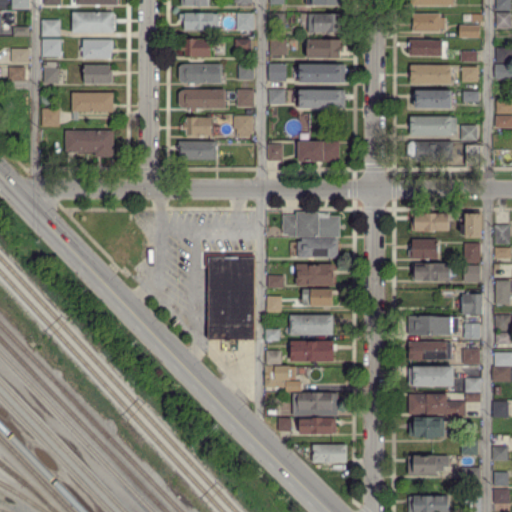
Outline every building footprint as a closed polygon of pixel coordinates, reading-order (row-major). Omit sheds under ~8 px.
[(14,9),(14,0),(28,0),(28,9),(14,9)] [(510,0),(510,9),(497,9),(497,0),(510,0)] [(72,33),(72,12),(113,13),(113,33),(72,33)] [(184,29),(184,20),(179,20),(179,14),(184,14),(184,13),(212,13),(212,14),(217,14),(218,29),(184,29)] [(481,21),(472,21),(472,13),(481,13),(481,21)] [(510,27),(497,27),(497,13),(510,13),(510,27)] [(252,29),(237,29),(237,14),(252,14),(252,29)] [(308,31),(309,14),(340,14),(340,19),(343,19),(343,25),(340,25),(340,31),(308,31)] [(413,31),(413,14),(439,14),(439,19),(445,19),(445,25),(447,25),(447,27),(439,27),(439,30),(413,31)] [(286,25),(271,24),(271,15),(285,15),(286,25)] [(41,35),(41,20),(59,20),(59,35),(41,35)] [(460,36),(460,26),(464,26),(464,24),(466,24),(466,26),(479,26),(479,36),(460,36)] [(27,36),(13,36),(13,27),(27,27),(27,36)] [(42,57),(42,39),(59,39),(60,57),(42,57)] [(210,56),(184,56),(184,51),(181,51),(181,44),(185,44),(185,39),(210,39),(210,56)] [(250,50),(236,50),(236,39),(250,39),(250,50)] [(307,57),(307,39),(340,39),(340,46),(343,46),(343,52),(339,52),(339,57),(307,57)] [(110,58),(83,57),(83,52),(79,52),(79,47),(82,47),(83,40),(112,40),(112,54),(110,54),(110,58)] [(286,54),(270,54),(270,40),(286,40),(286,54)] [(409,55),(409,41),(442,41),(444,41),(444,45),(442,45),(442,54),(409,55)] [(511,62),(496,62),(496,48),(511,48),(511,62)] [(11,62),(11,49),(26,49),(26,62),(11,62)] [(477,61),(461,60),(461,52),(477,51),(477,61)] [(58,83),(44,82),(44,69),(42,69),(42,62),(58,62),(58,68),(59,68),(58,83)] [(194,85),(189,85),(189,82),(182,82),(179,79),(179,67),(182,64),(220,64),(220,82),(194,82),(194,85)] [(253,78),(239,78),(239,65),(252,65),(253,78)] [(270,78),(270,65),(285,65),(284,78),(270,78)] [(300,81),(300,65),(346,65),(346,81),(300,81)] [(411,83),(411,65),(451,65),(450,83),(411,83)] [(495,77),(495,65),(509,65),(509,68),(511,68),(511,76),(509,76),(509,77),(495,77)] [(110,84),(85,83),(85,66),(110,66),(110,84)] [(23,80),(8,80),(8,67),(24,67),(23,80)] [(462,81),(462,67),(477,67),(477,81),(462,81)] [(196,111),(189,111),(189,108),(182,108),(179,105),(179,96),(179,94),(184,89),(225,89),(225,96),(225,108),(197,108),(196,111)] [(253,106),(237,106),(238,96),(238,89),(253,89),(253,96),(253,106)] [(270,104),(270,96),(270,90),(284,90),(284,97),(284,103),(270,104)] [(300,107),(300,97),(300,90),(346,90),(346,97),(346,107),(300,107)] [(414,108),(414,98),(414,91),(450,90),(450,98),(450,108),(414,108)] [(41,107),(40,94),(40,91),(53,91),(53,94),(53,107),(41,107)] [(463,101),(463,98),(463,91),(478,91),(478,98),(478,101),(463,101)] [(76,118),(73,118),(72,95),(73,93),(112,93),(112,95),(112,113),(76,112),(76,118)] [(511,112),(497,112),(497,100),(511,100),(511,112)] [(59,127),(42,126),(42,110),(59,110),(59,127)] [(248,136),(239,136),(239,133),(237,133),(237,128),(234,128),(234,116),(252,116),(252,132),(248,132),(248,136)] [(211,134),(185,134),(185,130),(182,129),(182,125),(186,125),(186,117),(211,117),(211,120),(213,120),(213,132),(211,132),(211,134)] [(450,135),(411,135),(411,117),(449,117),(449,118),(456,118),(456,133),(450,133),(450,135)] [(498,128),(498,118),(511,117),(510,127),(498,128)] [(461,140),(461,126),(476,126),(476,140),(461,140)] [(112,156),(94,156),(94,151),(65,151),(65,131),(102,130),(102,131),(112,131),(112,156)] [(298,161),(298,141),(339,142),(339,161),(298,161)] [(179,159),(179,142),(215,142),(215,159),(179,159)] [(414,160),(414,156),(411,156),(408,152),(408,145),(412,142),(453,142),(453,160),(414,160)] [(282,160),(269,160),(269,144),(282,143),(282,160)] [(479,165),(466,165),(466,153),(479,153),(479,165)] [(289,236),(289,233),(283,233),(283,215),(295,215),(295,213),(329,213),(329,216),(338,216),(339,236),(289,236)] [(412,230),(411,214),(448,214),(447,230),(412,230)] [(465,237),(465,232),(460,232),(460,225),(465,225),(465,214),(480,214),(480,237),(465,237)] [(509,243),(495,243),(495,225),(509,225),(509,243)] [(129,271),(116,258),(118,256),(109,246),(127,227),(150,250),(129,271)] [(336,257),(301,257),(301,256),(296,256),(297,251),(298,251),(298,242),(302,242),(302,239),(336,239),(336,257)] [(408,258),(408,243),(413,244),(413,239),(438,240),(438,245),(440,245),(440,253),(436,253),(436,258),(408,258)] [(464,262),(463,244),(479,244),(479,262),(464,262)] [(495,258),(495,247),(509,247),(510,258),(495,258)] [(209,339),(209,258),(253,258),(253,339),(209,339)] [(414,279),(414,266),(426,266),(426,263),(444,263),(444,266),(449,266),(449,279),(414,279)] [(297,285),(297,265),(334,265),(334,285),(297,285)] [(463,281),(464,266),(479,266),(479,281),(463,281)] [(283,286),(268,286),(268,275),(282,276),(283,286)] [(509,303),(495,303),(495,281),(509,281),(509,303)] [(336,304),(304,304),(304,290),(336,290),(336,304)] [(461,313),(461,295),(481,294),(481,313),(461,313)] [(267,308),(267,296),(280,296),(279,308),(267,308)] [(290,333),(290,315),(333,315),(333,333),(290,333)] [(510,330),(495,330),(495,315),(509,315),(510,330)] [(409,334),(409,316),(450,316),(450,334),(409,334)] [(464,338),(464,324),(478,324),(479,338),(464,338)] [(266,339),(266,329),(278,329),(278,339),(266,339)] [(510,342),(496,342),(495,333),(510,333),(510,342)] [(290,360),(291,341),(334,341),(334,360),(290,360)] [(409,360),(409,342),(451,342),(451,347),(453,347),(453,349),(451,349),(451,360),(409,360)] [(463,363),(463,349),(479,349),(479,363),(463,363)] [(280,364),(266,364),(266,351),(280,351),(280,364)] [(511,365),(494,364),(494,352),(511,352),(511,365)] [(284,386),(265,386),(265,366),(289,366),(289,379),(284,379),(284,386)] [(509,380),(493,380),(493,366),(509,366),(509,380)] [(409,385),(409,367),(453,367),(453,385),(409,385)] [(479,391),(465,391),(465,379),(480,378),(479,391)] [(479,401),(466,401),(466,393),(479,393),(479,401)] [(297,408),(298,394),(331,394),(331,408),(297,408)] [(464,415),(443,415),(443,414),(409,414),(409,394),(445,394),(445,402),(464,402),(464,415)] [(279,416),(265,416),(265,401),(276,401),(276,411),(279,411),(279,416)] [(492,416),(492,402),(507,402),(507,416),(492,416)] [(290,430),(279,430),(279,418),(290,418),(290,430)] [(335,433),(299,433),(299,418),(335,418),(335,433)] [(410,435),(410,422),(413,422),(413,418),(444,418),(444,435),(410,435)] [(461,454),(461,440),(477,440),(477,454),(461,454)] [(313,462),(312,445),(346,445),(346,462),(313,462)] [(493,459),(493,448),(506,447),(506,459),(493,459)] [(414,473),(414,458),(446,458),(446,468),(436,468),(436,473),(414,473)] [(479,484),(462,484),(461,468),(479,468),(479,484)] [(506,484),(494,484),(494,473),(506,473),(506,484)] [(508,502),(493,502),(493,488),(508,488),(508,502)] [(409,511),(409,497),(449,497),(449,511),(409,511)] [(479,511),(469,511),(469,497),(479,497),(479,511)]
